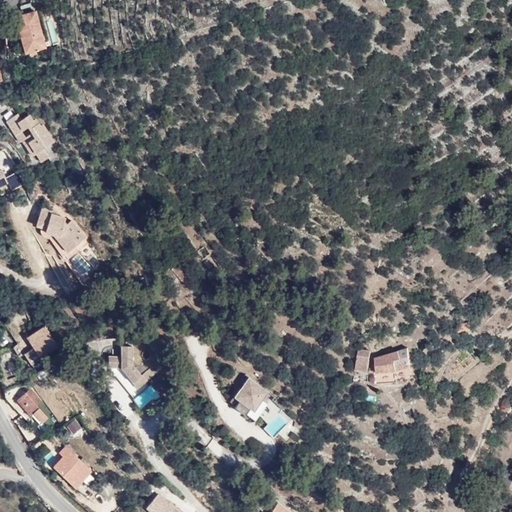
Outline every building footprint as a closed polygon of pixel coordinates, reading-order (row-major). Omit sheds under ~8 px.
[(15,0),(5,0),(6,8),(16,8),(15,0)] [(36,8),(17,14),(27,51),(47,46),(36,8)] [(48,43),(57,42),(54,21),(45,22),(48,43)] [(8,120),(16,134),(20,132),(23,139),(33,155),(37,152),(42,161),(49,157),(44,148),(55,141),(44,124),(41,125),(40,123),(37,125),(34,120),(30,114),(22,119),(19,113),(8,120)] [(0,185),(8,181),(2,169),(0,170),(0,185)] [(54,234),(66,248),(73,242),(76,245),(87,236),(72,219),(68,224),(65,220),(60,218),(61,216),(57,211),(43,207),(38,225),(47,228),(47,232),(54,234)] [(73,242),(66,248),(69,251),(76,245),(73,242)] [(18,343),(25,353),(34,347),(28,337),(29,335),(22,324),(11,331),(18,343)] [(41,357),(55,348),(58,346),(44,326),(39,329),(29,335),(28,337),(34,347),(25,353),(32,363),(41,357)] [(19,356),(25,353),(18,343),(13,346),(19,356)] [(117,376),(117,378),(129,394),(156,373),(151,367),(141,375),(132,364),(132,346),(122,346),(121,356),(108,355),(108,366),(112,366),(111,375),(117,376)] [(376,365),(373,365),(374,372),(377,372),(396,371),(411,367),(407,348),(376,358),(376,365)] [(371,351),(359,349),(356,370),(368,372),(371,351)] [(38,371),(47,366),(41,357),(32,363),(38,371)] [(249,376),(230,401),(236,405),(237,406),(247,413),(255,420),(274,396),(249,376)] [(151,385),(131,400),(139,410),(159,395),(151,385)] [(31,388),(17,400),(31,415),(32,415),(39,423),(47,416),(38,405),(42,401),(31,388)] [(282,409),(290,405),(281,396),(275,401),(282,409)] [(236,405),(235,406),(246,414),(247,413),(237,406),(236,405)] [(76,419),(66,424),(72,434),(82,429),(76,419)] [(66,446),(60,453),(64,456),(54,467),(76,488),(92,472),(66,446)] [(107,480),(99,490),(109,499),(117,489),(107,480)] [(174,508),(176,505),(171,502),(170,503),(159,493),(147,506),(153,511),(183,511),(180,509),(178,511),(174,508)]
